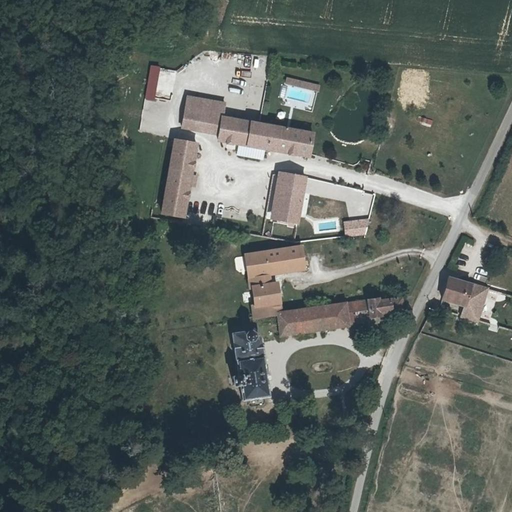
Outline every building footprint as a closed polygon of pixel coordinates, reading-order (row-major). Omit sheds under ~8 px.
[(154,64),(148,94),(173,99),(179,70),(154,64)] [(314,109),(318,83),(284,77),(279,103),(314,109)] [(185,125),(223,133),(222,139),(312,156),(316,134),(219,115),(220,102),(191,96),(185,125)] [(173,151),(162,211),(185,215),(199,142),(175,138),(173,151)] [(300,223),(308,177),(284,173),(275,218),(300,223)] [(276,314),(279,314),(280,314),(278,302),(271,302),(267,274),(304,268),(302,247),(247,255),(251,288),(252,289),(255,305),(252,306),(254,318),(276,314)] [(499,295),(447,280),(441,301),(464,308),(462,318),(477,323),(484,298),(497,301),(499,295)] [(364,300),(366,311),(367,318),(378,317),(378,315),(402,311),(401,305),(400,302),(399,297),(378,301),(377,298),(364,300)] [(344,314),(352,313),(366,311),(364,300),(342,303),(342,304),(343,308),(344,314)] [(346,320),(353,319),(352,313),(344,314),(343,308),(342,304),(342,303),(319,307),(322,332),(347,328),(346,320)] [(312,332),(322,332),(319,307),(294,312),(294,315),(295,319),(295,323),(309,321),(311,330),(312,332)] [(279,314),(276,314),(280,338),(312,332),(311,330),(309,321),(295,323),(295,319),(294,315),(294,312),(280,314),(279,314)] [(346,320),(347,328),(354,326),(353,319),(346,320)] [(246,332),(237,334),(232,335),(237,376),(232,377),(233,387),(238,387),(240,402),(267,398),(262,357),(260,357),(258,339),(253,340),(252,333),(246,332)]
